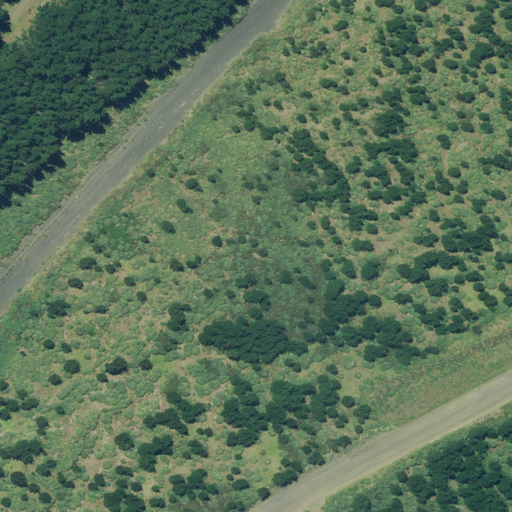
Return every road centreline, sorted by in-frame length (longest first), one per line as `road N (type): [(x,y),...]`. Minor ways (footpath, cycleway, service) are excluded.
road 1 (track): [(304,0),(0,289)]
road 2 (unclassified): [(511,367),(264,511)]
